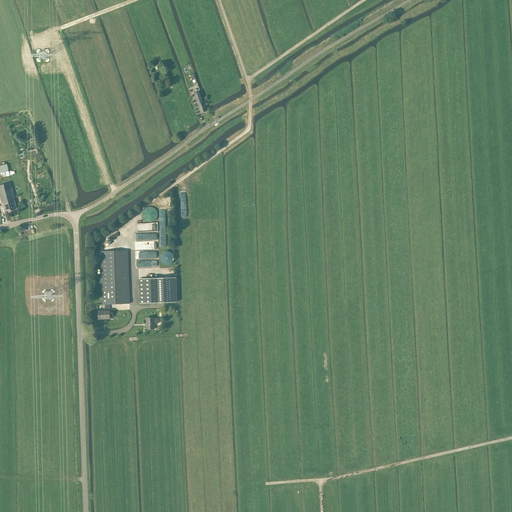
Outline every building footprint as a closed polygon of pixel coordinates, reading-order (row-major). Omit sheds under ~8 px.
[(200,91),(194,93),(201,113),(206,111),(200,92),(201,92),(200,91)] [(11,183),(0,185),(0,194),(1,198),(14,194),(11,183)] [(2,204),(14,201),(15,200),(14,194),(1,198),(2,204)] [(2,204),(4,212),(16,209),(14,201),(2,204)] [(152,207),(150,207),(149,207),(148,207),(147,208),(146,208),(145,209),(144,210),(143,211),(143,212),(142,214),(142,215),(142,216),(143,217),(143,218),(144,219),(145,220),(146,221),(147,222),(148,222),(149,222),(150,222),(152,222),(153,222),(154,221),(155,220),(156,219),(157,218),(157,217),(157,216),(158,215),(157,214),(157,212),(157,211),(156,210),(155,209),(154,208),(153,208),(152,207)] [(129,303),(127,250),(100,251),(102,305),(105,304),(105,311),(98,311),(99,319),(110,319),(109,311),(109,304),(129,303)] [(176,278),(138,279),(139,304),(177,302),(176,278)] [(154,318),(145,318),(146,330),(155,329),(155,323),(159,323),(159,318),(154,318)]
